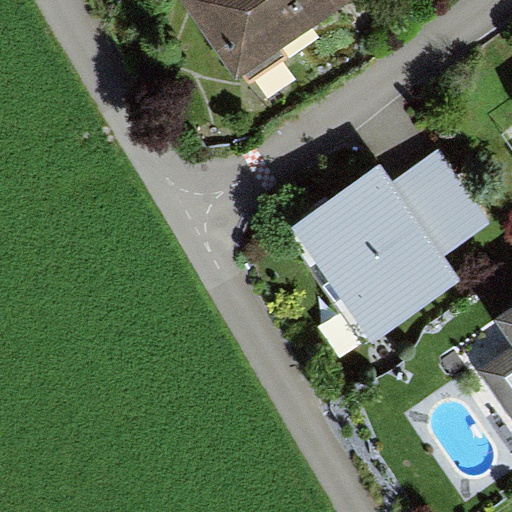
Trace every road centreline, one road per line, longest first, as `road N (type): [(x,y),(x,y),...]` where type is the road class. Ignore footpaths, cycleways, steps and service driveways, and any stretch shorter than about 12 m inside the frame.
road 1 (residential): [(495,0),(189,213)]
road 2 (track): [(189,213),(363,511)]
road 3 (residential): [(60,0),(189,213)]
